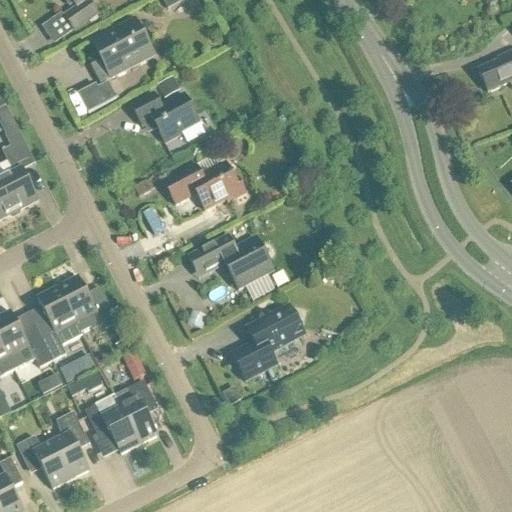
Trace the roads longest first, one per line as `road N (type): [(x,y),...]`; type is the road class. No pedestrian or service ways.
road 1 (residential): [(117,511),(205,466),(207,446),(91,222)]
road 2 (tertiary): [(373,43),(442,234),(471,267),(511,284)]
road 3 (tertiary): [(511,279),(456,206),(420,96),(373,43)]
road 4 (residential): [(91,222),(0,35)]
